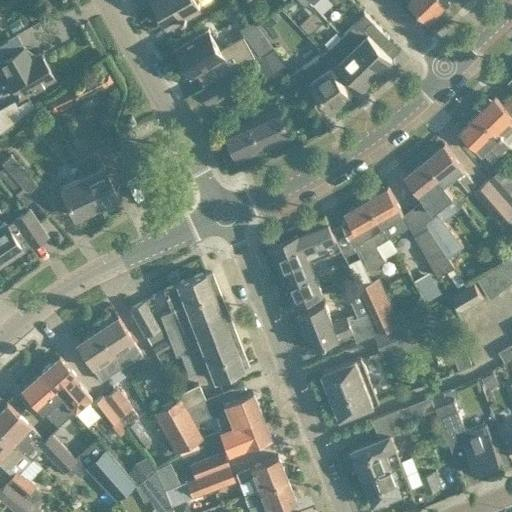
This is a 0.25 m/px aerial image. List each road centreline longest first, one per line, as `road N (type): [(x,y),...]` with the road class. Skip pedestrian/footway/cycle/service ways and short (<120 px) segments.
road 1 (residential): [(342,511),(223,217)]
road 2 (residential): [(223,217),(298,187),(371,144),(446,73)]
road 3 (residential): [(223,217),(102,0)]
road 4 (residential): [(20,328),(90,278),(223,217)]
